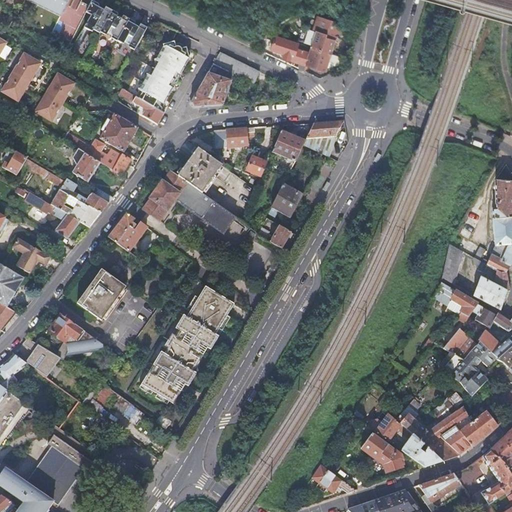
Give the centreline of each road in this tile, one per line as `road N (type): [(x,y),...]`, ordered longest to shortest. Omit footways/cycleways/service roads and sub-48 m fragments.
road 1 (residential): [(317,511),(464,460),(511,421)]
road 2 (residential): [(320,106),(310,86),(136,0)]
road 3 (residential): [(276,309),(370,136),(369,119)]
road 4 (residential): [(120,202),(0,350)]
road 5 (residential): [(183,466),(276,309)]
road 6 (residential): [(320,106),(219,117),(180,130)]
road 7 (residential): [(511,160),(390,104)]
